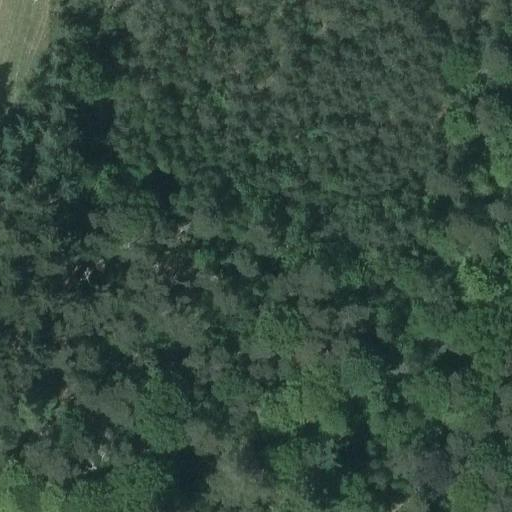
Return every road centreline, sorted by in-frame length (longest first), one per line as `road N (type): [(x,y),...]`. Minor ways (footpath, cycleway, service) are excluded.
road 1 (track): [(159,511),(206,217),(267,0)]
road 2 (track): [(511,355),(475,339),(408,290),(246,215),(206,217)]
